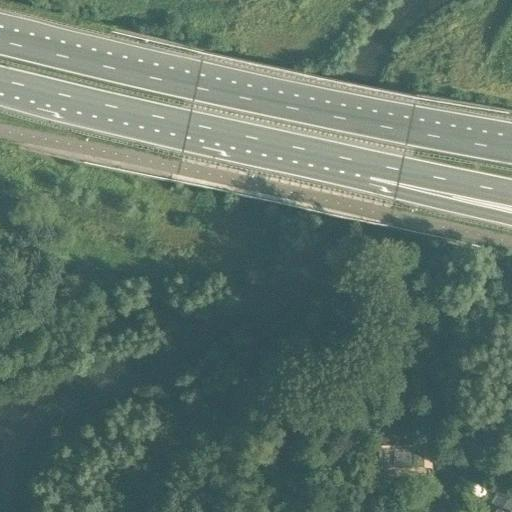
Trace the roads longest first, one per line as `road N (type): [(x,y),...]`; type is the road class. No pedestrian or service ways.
road 1 (trunk): [(471,142),(0,38)]
road 2 (trunk): [(0,79),(314,151)]
road 3 (trunk): [(314,151),(385,187),(511,218)]
road 4 (trunk): [(314,151),(511,191)]
